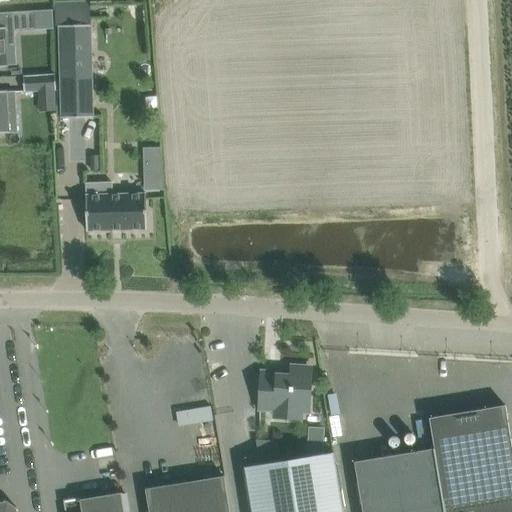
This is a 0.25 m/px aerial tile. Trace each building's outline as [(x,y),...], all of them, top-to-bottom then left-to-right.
[(0,66),(8,66),(6,48),(16,48),(15,31),(36,29),(35,11),(0,12),(0,66)] [(94,117),(91,25),(59,26),(61,118),(94,117)] [(55,74),(24,76),(24,91),(56,89),(55,74)] [(0,132),(17,132),(15,91),(7,92),(7,90),(0,90),(0,132)] [(149,146),(151,190),(170,190),(169,146),(149,146)] [(113,181),(86,182),(87,230),(148,229),(147,193),(113,194),(113,181)] [(261,371),(259,409),(275,410),(274,417),(301,419),(302,411),(309,412),(312,369),(309,369),(309,367),(295,366),(295,368),(291,368),(291,374),(278,373),(278,372),(261,371)] [(511,511),(511,447),(505,405),(429,417),(434,448),(444,511),(511,511)] [(260,442),(263,464),(264,471),(262,474),(265,491),(268,493),(271,511),(344,511),(338,472),(334,452),(280,461),(277,444),(260,442)] [(444,511),(434,448),(354,461),(358,481),(362,511),(444,511)] [(230,511),(225,476),(146,488),(149,511),(230,511)] [(125,511),(122,492),(82,499),(81,497),(64,500),(65,511),(125,511)] [(0,501),(0,511),(17,511),(17,507),(8,501),(0,501)]
